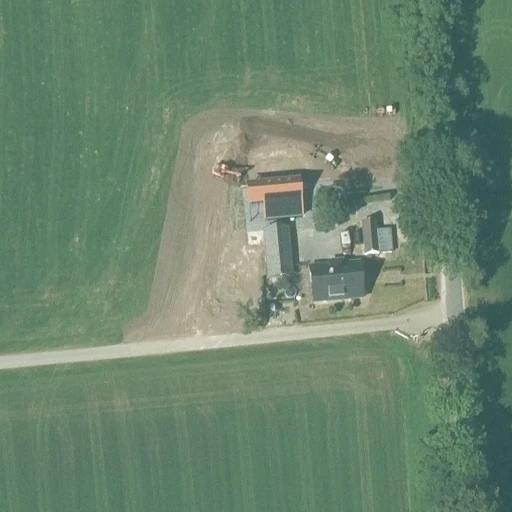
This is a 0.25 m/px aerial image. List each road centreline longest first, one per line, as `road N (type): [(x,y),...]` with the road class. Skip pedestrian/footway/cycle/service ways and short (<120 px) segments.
road 1 (unclassified): [(470,511),(430,0)]
road 2 (track): [(455,320),(0,360)]
